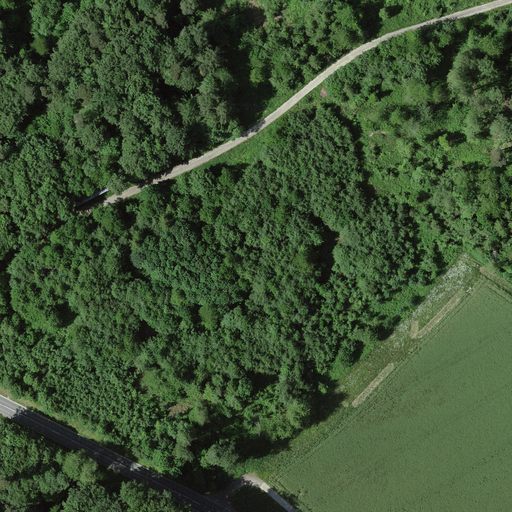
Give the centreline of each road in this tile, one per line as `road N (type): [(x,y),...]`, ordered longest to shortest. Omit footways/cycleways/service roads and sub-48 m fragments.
road 1 (track): [(511,1),(366,49),(206,153),(40,228),(0,263)]
road 2 (tertiary): [(0,403),(215,511)]
